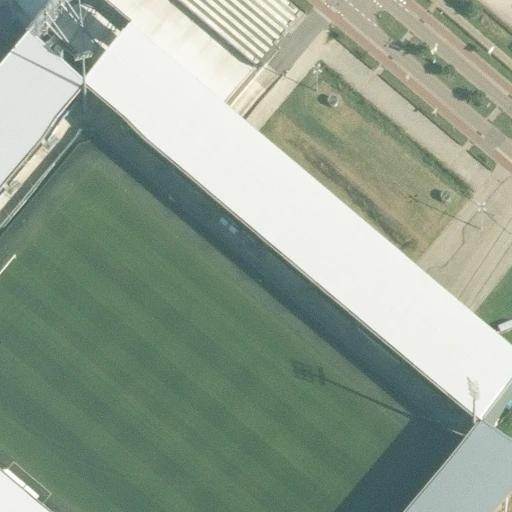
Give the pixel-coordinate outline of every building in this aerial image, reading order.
[(10,10),(10,12),(10,15),(10,18),(11,20),(11,23),(12,25),(14,27),(15,30),(17,32),(18,34),(20,35),(26,40),(33,32),(45,43),(202,180),(226,152),(236,141),(216,124),(224,114),(255,78),(255,77),(250,73),(251,72),(247,76),(233,63),(158,0),(45,0),(41,5),(35,0),(13,0),(12,2),(11,5),(10,7),(10,10)] [(34,66),(26,76),(88,130),(458,451),(506,395),(497,389),(226,152),(202,180),(45,43),(32,58),(29,62),(34,66)] [(0,231),(88,130),(26,76),(3,57),(2,56),(3,54),(0,52),(0,231)] [(458,451),(404,511),(496,511),(510,496),(458,451)] [(0,511),(34,511),(0,482),(0,511)]
